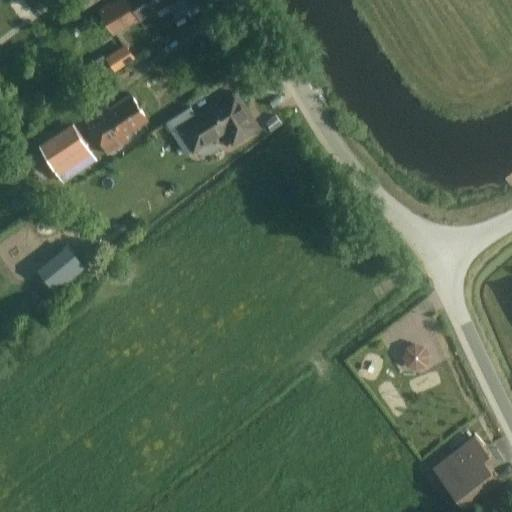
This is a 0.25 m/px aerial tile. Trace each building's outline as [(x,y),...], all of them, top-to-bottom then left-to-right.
[(124,0),(100,16),(116,41),(179,0),(124,0)] [(128,45),(110,55),(117,67),(135,57),(128,45)] [(238,91),(180,129),(198,157),(227,138),(235,151),(264,131),(238,91)] [(136,100),(88,128),(104,156),(152,128),(136,100)] [(79,142),(48,169),(64,187),(95,160),(79,142)] [(464,506),(505,475),(474,434),(433,465),(464,506)]
